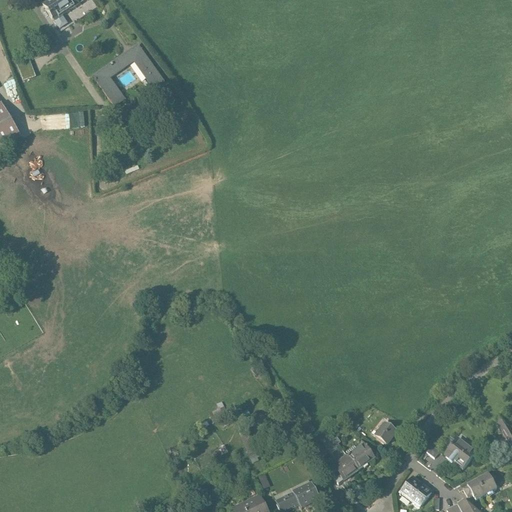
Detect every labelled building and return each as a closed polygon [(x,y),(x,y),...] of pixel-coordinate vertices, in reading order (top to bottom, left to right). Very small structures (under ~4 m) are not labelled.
[(74,0),(55,0),(43,8),(55,25),(60,32),(67,27),(62,20),(80,8),(79,8),(74,0)] [(165,85),(138,47),(93,78),(95,81),(94,82),(96,84),(96,83),(115,110),(125,103),(109,80),(134,62),(155,92),(165,85)] [(20,68),(25,81),(37,76),(32,64),(20,68)] [(123,89),(136,80),(129,71),(116,79),(120,85),(117,87),(120,91),(123,89)] [(1,106),(0,106),(0,153),(21,141),(1,106)] [(506,416),(495,422),(510,446),(511,445),(511,431),(507,424),(510,422),(506,416)] [(396,434),(386,426),(376,440),(386,448),(396,434)] [(332,433),(320,441),(330,456),(340,449),(336,444),(339,442),(332,433)] [(450,439),(439,453),(445,457),(456,444),(456,443),(450,439)] [(461,448),(456,444),(445,457),(463,471),(475,455),(463,446),(461,448)] [(247,449),(253,465),(260,462),(254,446),(247,449)] [(375,461),(364,446),(356,452),(358,455),(351,461),(348,457),(347,458),(349,462),(358,473),(375,461)] [(358,473),(349,462),(330,476),(338,488),(358,473)] [(510,483),(502,469),(467,489),(468,489),(463,491),(463,492),(468,500),(472,498),(476,504),(497,492),(496,490),(510,483)] [(431,495),(412,480),(402,493),(414,503),(412,504),(419,510),(431,495)] [(457,489),(460,494),(463,492),(463,491),(468,489),(467,489),(465,485),(457,489)] [(305,511),(319,505),(311,489),(276,507),(279,511),(292,511),(298,509),(300,511),(305,511)] [(265,511),(259,500),(251,504),(253,506),(241,511),(265,511)]
